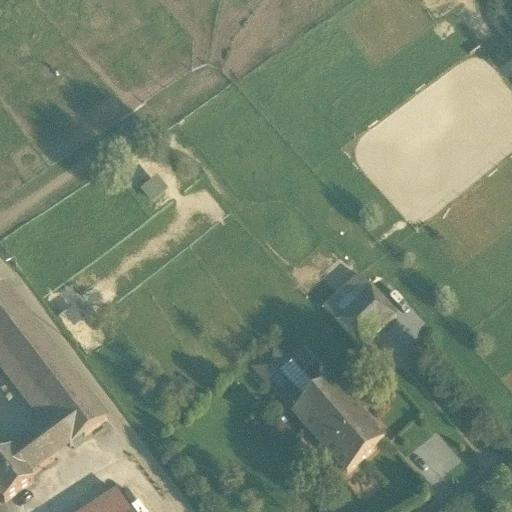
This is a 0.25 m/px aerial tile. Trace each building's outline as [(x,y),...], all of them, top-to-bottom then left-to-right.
[(511,13),(503,21),(511,31),(511,13)] [(141,191),(152,203),(168,190),(157,178),(141,191)] [(324,312),(364,355),(398,323),(359,280),(324,312)] [(0,351),(52,422),(71,448),(106,422),(5,289),(0,292),(0,351)] [(252,371),(314,441),(352,408),(300,349),(283,364),(273,353),(252,371)] [(314,441),(345,477),(383,443),(352,408),(314,441)] [(46,467),(71,448),(52,422),(27,441),(46,467)] [(0,499),(4,505),(33,483),(29,478),(46,467),(27,441),(3,458),(0,453),(0,499)] [(87,511),(128,511),(116,493),(87,511)]
